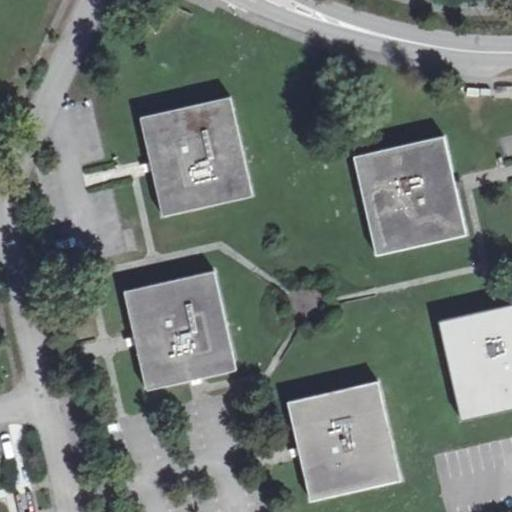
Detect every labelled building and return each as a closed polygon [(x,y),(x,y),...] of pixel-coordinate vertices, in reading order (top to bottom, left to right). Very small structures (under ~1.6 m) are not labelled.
[(141,118),(164,216),(253,196),(232,98),(141,118)] [(354,158),(376,256),(467,235),(444,137),(354,158)] [(135,341),(147,390),(236,369),(214,271),(123,292),(135,341)] [(511,305),(439,322),(461,420),(511,409),(511,305)] [(289,402),(312,502),(400,481),(378,382),(289,402)]
